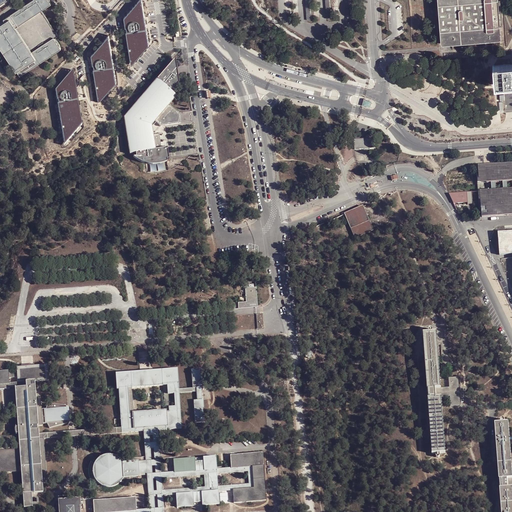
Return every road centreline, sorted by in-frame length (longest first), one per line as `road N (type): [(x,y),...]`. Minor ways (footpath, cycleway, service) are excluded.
road 1 (unclassified): [(202,37),(190,41),(190,52),(216,225),(229,237),(266,230)]
road 2 (unclassified): [(442,196),(424,174),(398,169),(275,216)]
road 3 (unclassified): [(266,230),(285,320),(277,229)]
road 4 (unclassified): [(218,55),(250,128),(266,230)]
road 5 (unclassified): [(277,229),(395,184),(442,196)]
road 6 (track): [(294,345),(310,511)]
road 7 (unclassified): [(442,196),(511,343)]
road 8 (tertiary): [(347,88),(269,67),(217,33)]
